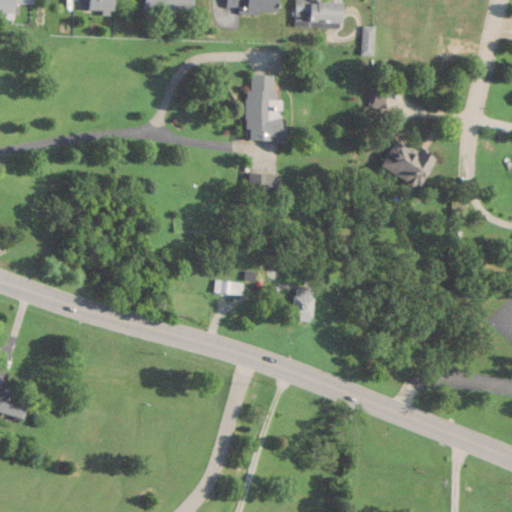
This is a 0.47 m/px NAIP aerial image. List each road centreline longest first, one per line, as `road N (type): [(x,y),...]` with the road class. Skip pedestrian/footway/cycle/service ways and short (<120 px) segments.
road 1 (tertiary): [(511,456),(239,351),(0,278)]
road 2 (residential): [(179,511),(210,478),(249,355)]
road 3 (residential): [(496,0),(468,129)]
